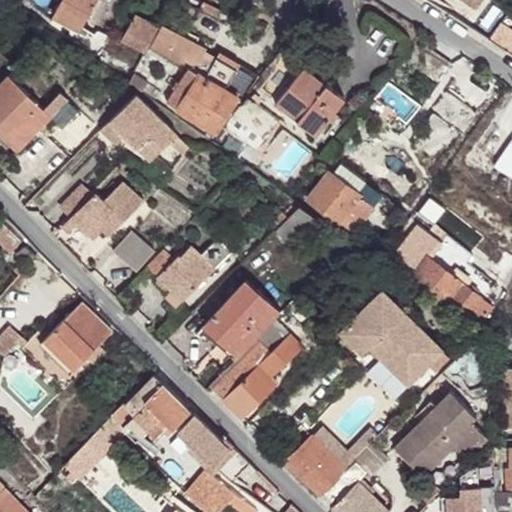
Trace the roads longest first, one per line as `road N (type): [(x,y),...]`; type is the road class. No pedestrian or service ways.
road 1 (residential): [(0,196),(313,511)]
road 2 (residential): [(395,0),(511,76)]
